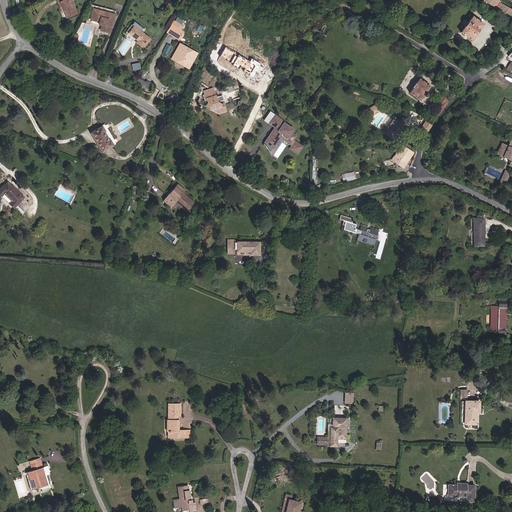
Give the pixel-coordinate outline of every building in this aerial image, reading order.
[(63,0),(64,0),(58,3),(61,9),(63,8),(64,11),(67,18),(77,14),(71,0),(63,0)] [(511,16),(511,8),(511,9),(511,10),(500,3),(501,1),(498,0),(483,0),(496,7),(511,16)] [(110,33),(115,14),(93,9),(90,20),(99,22),(102,23),(102,25),(100,30),(110,33)] [(173,21),(176,17),(172,15),(163,29),(167,32),(171,25),(173,21)] [(181,25),(184,21),(177,16),(175,21),(181,25)] [(472,40),(484,24),(472,16),(460,32),(472,40)] [(143,48),(151,39),(141,31),(143,28),(134,21),(132,25),(134,26),(128,33),(134,38),(136,37),(138,39),(137,41),(136,42),(143,48)] [(183,27),(173,21),(171,25),(173,26),(181,31),(183,27)] [(178,39),(182,32),(181,31),(173,26),(169,33),(178,39)] [(189,68),(197,53),(180,44),(172,59),(177,62),(178,60),(185,63),(184,65),(189,68)] [(149,88),(151,82),(138,78),(137,84),(149,88)] [(426,91),(430,86),(419,78),(416,84),(415,83),(413,87),(409,93),(420,100),(424,95),(424,96),(426,96),(427,96),(428,95),(428,94),(428,93),(427,92),(426,91)] [(193,101),(198,92),(193,90),(189,99),(193,101)] [(225,111),(224,105),(218,102),(222,101),(220,96),(216,97),(214,92),(205,94),(209,107),(211,108),(212,109),(220,113),(225,111)] [(178,100),(178,97),(175,94),(172,94),(169,96),(169,100),(172,102),(175,102),(178,100)] [(445,106),(450,98),(444,94),(438,102),(444,106),(445,106)] [(380,111),(376,105),(369,108),(373,115),(380,111)] [(293,140),(296,136),(291,133),(294,129),(283,122),(284,121),(275,115),(269,123),(275,127),(276,128),(275,130),(274,130),(265,142),(267,144),(265,146),(270,152),(279,138),(282,138),(291,144),(291,143),(293,144),(292,145),(291,147),(292,150),(296,152),(298,152),(302,146),(293,140)] [(395,141),(406,126),(394,117),(383,132),(395,141)] [(425,135),(432,125),(425,121),(419,130),(425,135)] [(102,152),(113,145),(110,140),(110,141),(104,132),(105,131),(102,126),(91,133),(102,152)] [(511,141),(508,147),(502,144),(501,147),(503,148),(500,155),(502,156),(503,153),(511,156),(511,158),(511,160),(509,165),(511,166),(511,141)] [(403,168),(413,153),(402,145),(394,156),(399,159),(396,163),(403,168)] [(355,179),(353,172),(342,175),(343,181),(355,179)] [(14,208),(24,197),(13,186),(13,187),(8,182),(4,186),(3,185),(0,188),(0,194),(2,196),(4,194),(12,201),(9,204),(14,208)] [(188,209),(194,202),(182,193),(185,190),(177,184),(163,200),(171,207),(175,202),(177,199),(188,208),(188,209)] [(188,208),(177,199),(175,202),(185,211),(188,208)] [(361,226),(360,230),(355,229),(356,225),(352,224),(354,219),(341,215),(339,220),(343,221),(342,225),(343,225),(344,226),(343,230),(348,231),(358,234),(357,239),(363,241),(366,242),(366,241),(374,244),(376,239),(378,240),(379,236),(377,235),(378,231),(370,228),(369,230),(369,231),(366,230),(367,229),(367,228),(361,226)] [(484,246),(484,218),(473,219),(474,246),(484,246)] [(259,255),(260,242),(235,242),(235,240),(228,240),(228,253),(235,253),(235,249),(237,249),(237,251),(250,251),(250,255),(259,255)] [(505,307),(506,300),(497,300),(497,306),(492,306),(491,327),(497,327),(496,334),(505,334),(505,314),(501,314),(501,307),(505,307)] [(479,412),(479,401),(466,401),(465,424),(476,424),(476,412),(479,412)] [(180,416),(180,403),(168,403),(168,420),(167,420),(167,432),(168,432),(175,432),(175,438),(188,438),(188,430),(179,430),(179,420),(176,420),(176,416),(179,416),(180,416)] [(347,419),(333,418),(333,428),(331,428),(330,438),(317,437),(317,444),(330,444),(330,446),(337,446),(337,439),(346,439),(347,419)] [(42,468),(39,459),(29,462),(32,471),(42,468)] [(47,485),(42,468),(32,471),(28,472),(33,489),(47,485)] [(474,502),(475,486),(466,485),(466,484),(457,483),(457,485),(448,485),(448,496),(466,496),(466,502),(474,502)] [(190,500),(189,490),(188,490),(188,486),(177,487),(178,492),(180,492),(181,499),(179,499),(176,500),(177,507),(181,507),(182,510),(189,509),(189,511),(196,511),(195,503),(192,503),(192,500),(190,500)] [(285,511),(289,499),(290,499),(291,496),(286,495),(281,511),(285,511)] [(298,511),(301,502),(290,499),(289,499),(285,511),(298,511)]
